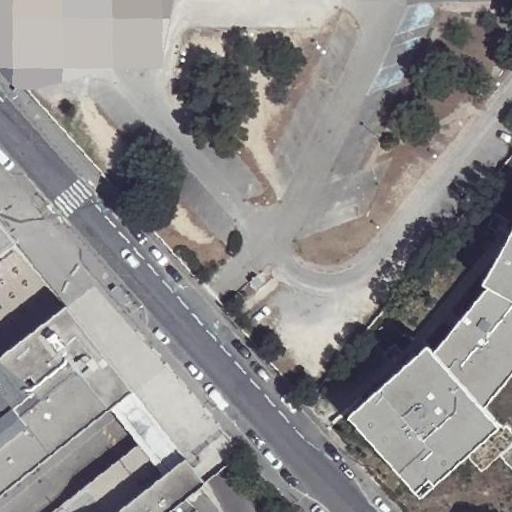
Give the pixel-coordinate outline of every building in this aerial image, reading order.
[(0,493),(107,410),(105,408),(132,386),(65,305),(0,358),(0,254),(16,241),(0,221),(0,493)] [(511,238),(486,284),(492,287),(435,351),(429,344),(360,406),(388,436),(379,444),(395,461),(412,486),(425,474),(434,485),(450,470),(442,461),(481,426),(469,412),(478,404),(475,401),(511,355),(511,238)] [(478,404),(469,412),(481,426),(442,461),(450,470),(495,428),(496,425),(495,423),(482,409),(511,371),(511,355),(475,401),(478,404)] [(186,458),(205,483),(221,470),(243,453),(194,399),(161,426),(186,458)] [(388,436),(360,406),(354,412),(353,413),(353,415),(353,417),(379,444),(388,436)] [(167,511),(205,483),(186,458),(121,509),(124,511),(167,511)] [(425,474),(412,486),(418,494),(421,495),(423,495),(434,485),(425,474)]
